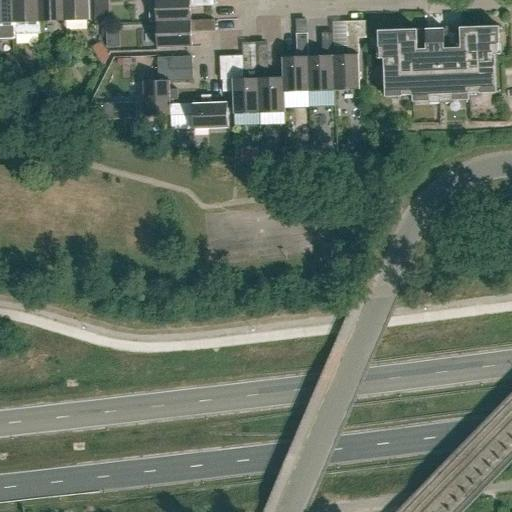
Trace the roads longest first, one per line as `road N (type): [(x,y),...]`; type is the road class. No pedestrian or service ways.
road 1 (primary): [(0,491),(511,431)]
road 2 (primary): [(511,363),(0,423)]
road 3 (unclassified): [(291,511),(407,232),(461,176),(511,163)]
road 4 (residential): [(286,0),(296,7),(434,0)]
